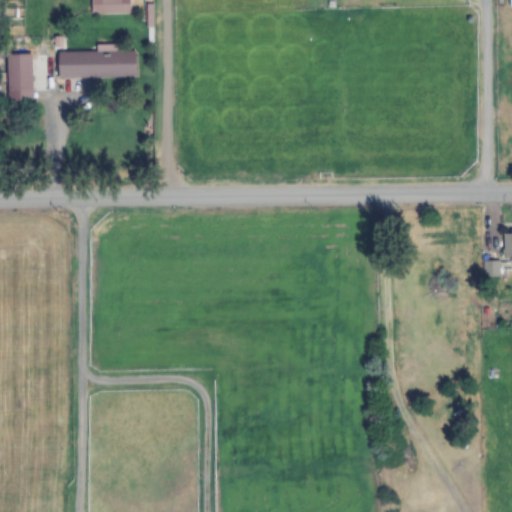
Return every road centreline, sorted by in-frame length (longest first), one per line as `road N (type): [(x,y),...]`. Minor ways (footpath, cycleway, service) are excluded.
road 1 (tertiary): [(511,194),(0,199)]
road 2 (residential): [(79,511),(80,198)]
road 3 (residential): [(167,0),(172,196)]
road 4 (residential): [(485,194),(484,0)]
road 5 (residential): [(47,61),(47,199)]
